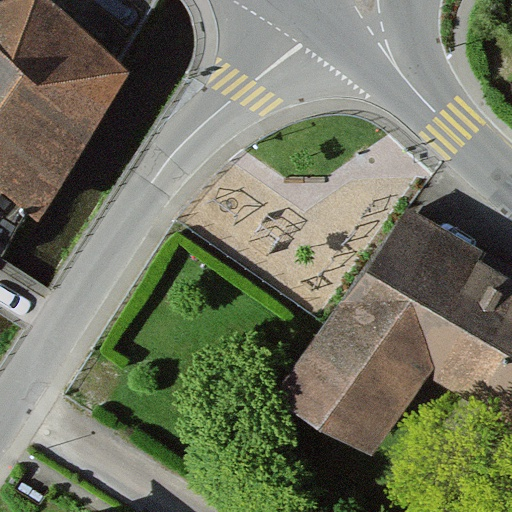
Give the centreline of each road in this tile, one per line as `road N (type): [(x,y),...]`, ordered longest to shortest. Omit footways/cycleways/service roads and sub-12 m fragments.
road 1 (residential): [(348,9),(242,89),(161,171),(0,415)]
road 2 (unclassified): [(348,9),(450,127),(511,178)]
